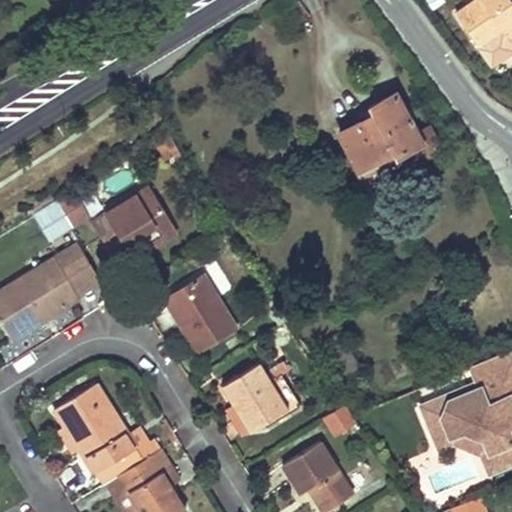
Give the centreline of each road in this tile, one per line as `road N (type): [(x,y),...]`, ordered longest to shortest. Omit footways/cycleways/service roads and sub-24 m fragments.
road 1 (residential): [(0,392),(89,340),(140,344),(250,511)]
road 2 (primary): [(0,137),(223,0)]
road 3 (primary): [(179,0),(0,91)]
road 4 (residential): [(388,0),(458,95),(511,145)]
